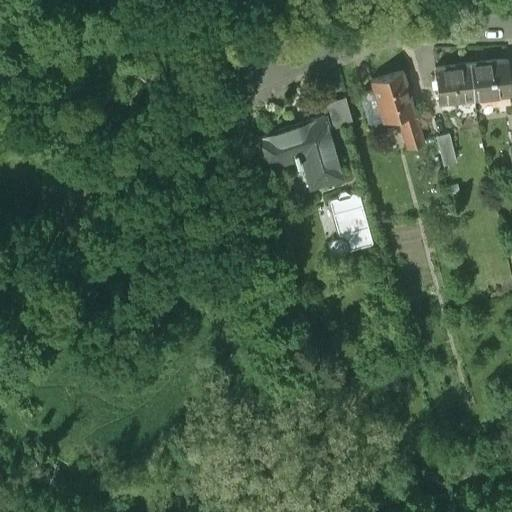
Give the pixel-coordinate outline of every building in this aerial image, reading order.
[(507,56),(468,60),(472,94),(510,90),(507,56)] [(468,60),(433,64),(437,98),(472,94),(468,60)] [(371,77),(373,85),(382,116),(395,112),(411,107),(400,68),(371,77)] [(382,116),(373,85),(360,89),(369,120),(382,116)] [(320,99),(324,112),(325,111),(328,124),(351,118),(344,93),(320,99)] [(411,107),(395,112),(404,143),(420,138),(411,107)] [(324,112),(251,133),(260,164),(308,151),(317,181),(343,173),(328,124),(325,111),(324,112)] [(439,129),(443,159),(457,157),(453,127),(439,129)] [(330,192),(343,244),(373,237),(361,185),(330,192)]
